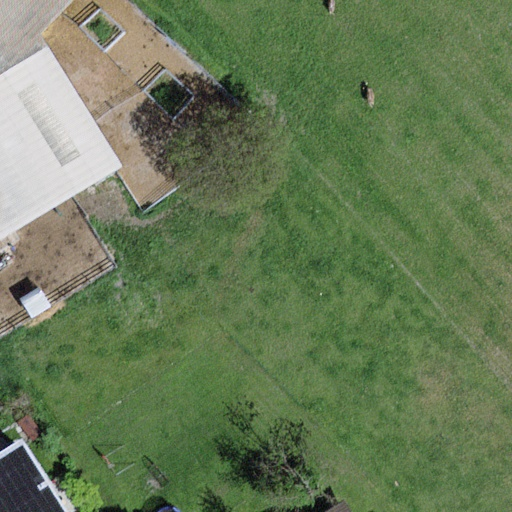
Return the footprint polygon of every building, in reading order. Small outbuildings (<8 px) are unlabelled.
[(0,0),(0,56),(15,70),(48,49),(41,36),(77,0),(0,0)] [(0,247),(124,172),(48,49),(15,70),(0,78),(0,247)] [(0,78),(15,70),(0,56),(0,78)] [(59,511),(20,448),(0,464),(0,511),(59,511)] [(353,511),(346,499),(324,511),(353,511)]
